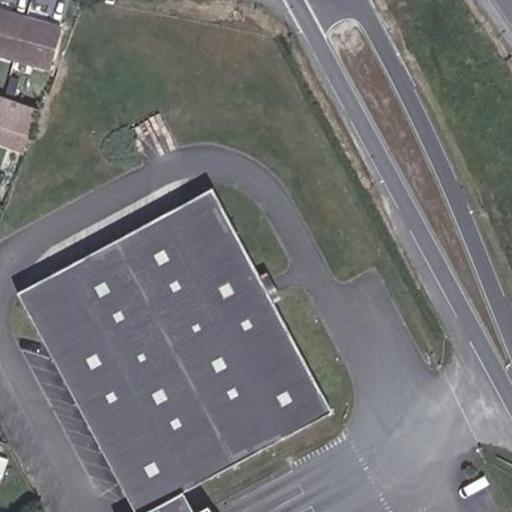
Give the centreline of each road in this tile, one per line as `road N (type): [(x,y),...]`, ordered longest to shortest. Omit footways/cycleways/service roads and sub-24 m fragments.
road 1 (unknown): [(402,437),(308,254),(249,176),(204,162),(118,193),(28,246),(0,311)]
road 2 (primary): [(294,0),(511,387)]
road 3 (tertiary): [(511,351),(391,56),(352,0)]
road 4 (unknown): [(0,315),(3,336),(94,511)]
